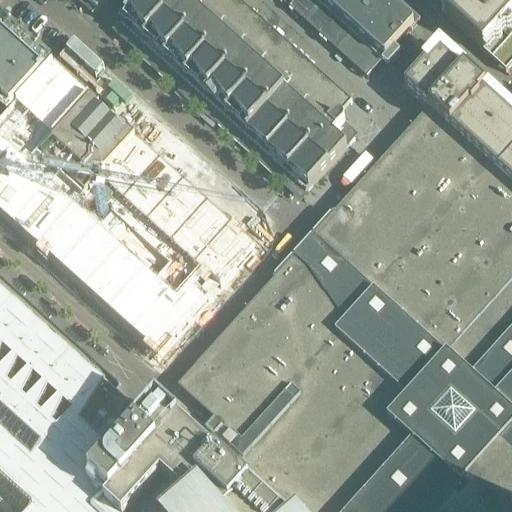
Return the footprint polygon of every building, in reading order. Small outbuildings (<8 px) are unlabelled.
[(83,0),(98,13),(109,0),(83,0)] [(357,142),(355,140),(345,130),(346,128),(346,125),(345,122),(342,121),(341,120),(353,107),(234,0),(144,0),(116,33),(303,201),(357,142)] [(277,0),(368,81),(383,64),(386,60),(392,65),(401,55),(395,50),(420,22),(419,21),(395,0),(277,0)] [(511,0),(458,0),(442,17),(484,55),(500,37),(511,47),(511,0)] [(48,72),(0,29),(0,126),(47,73),(48,72)] [(511,511),(511,117),(490,97),(440,53),(405,92),(429,113),(314,239),(314,240),(307,248),(178,391),(220,428),(236,440),(216,463),(270,511),(511,511)] [(56,65),(0,128),(0,219),(157,360),(254,252),(135,144),(85,200),(39,160),(91,100),(56,65)] [(96,114),(99,110),(91,102),(58,141),(41,160),(85,199),(125,154),(135,141),(127,134),(124,138),(96,114)] [(0,511),(270,511),(216,463),(159,412),(113,462),(72,425),(98,395),(107,402),(119,389),(0,281),(0,511)]
